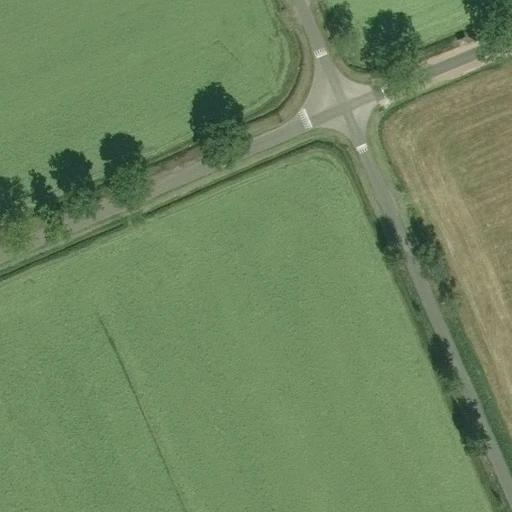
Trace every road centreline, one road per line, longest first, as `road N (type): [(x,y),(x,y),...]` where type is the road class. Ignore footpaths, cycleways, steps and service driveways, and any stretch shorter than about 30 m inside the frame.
road 1 (unclassified): [(511,486),(343,107)]
road 2 (unclassified): [(0,254),(343,107)]
road 3 (unclassified): [(343,107),(511,36)]
